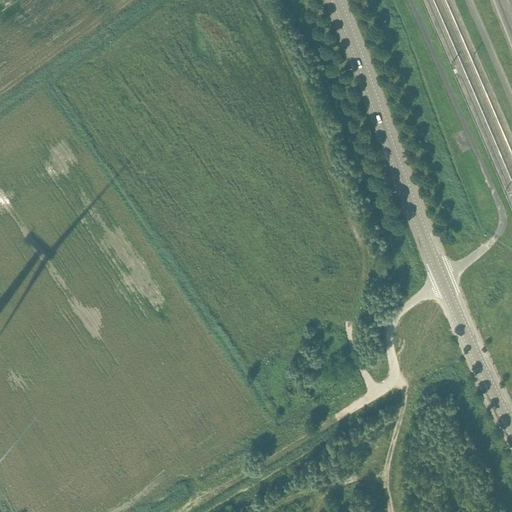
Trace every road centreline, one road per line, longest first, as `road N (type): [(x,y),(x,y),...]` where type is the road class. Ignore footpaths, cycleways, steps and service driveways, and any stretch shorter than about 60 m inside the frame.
road 1 (secondary): [(511,431),(442,280),(335,0)]
road 2 (track): [(393,379),(402,384),(404,403),(386,470),(390,511)]
